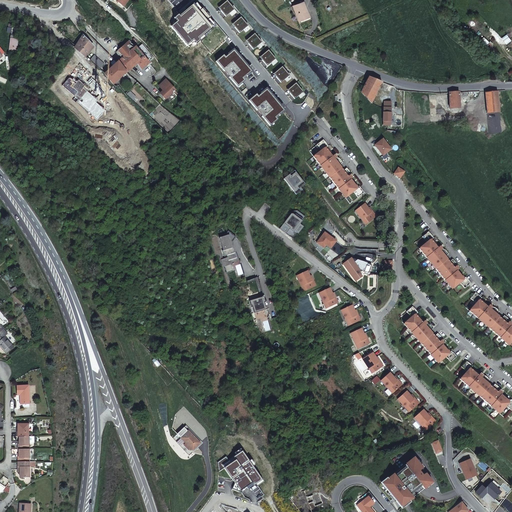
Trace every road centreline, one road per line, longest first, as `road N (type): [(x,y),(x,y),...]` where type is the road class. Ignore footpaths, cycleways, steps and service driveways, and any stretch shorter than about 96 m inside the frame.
road 1 (residential): [(70,12),(134,74),(167,74),(224,137),(269,161),(300,118),(201,0)]
road 2 (trunk): [(0,190),(42,255),(79,355),(88,422),(81,511)]
road 3 (trunk): [(155,511),(63,276)]
road 4 (trunk): [(90,511),(94,396),(63,276)]
road 5 (residential): [(244,208),(363,300),(375,322)]
road 6 (residential): [(511,316),(400,197)]
road 7 (tertiary): [(511,86),(405,84),(358,65)]
road 8 (residential): [(358,65),(346,93),(352,129),(400,197)]
road 9 (tertiary): [(358,65),(276,31),(243,0)]
road 10 (residential): [(487,365),(397,272)]
road 11 (residential): [(375,322),(382,347),(448,419)]
road 12 (residential): [(400,197),(370,191),(316,116)]
